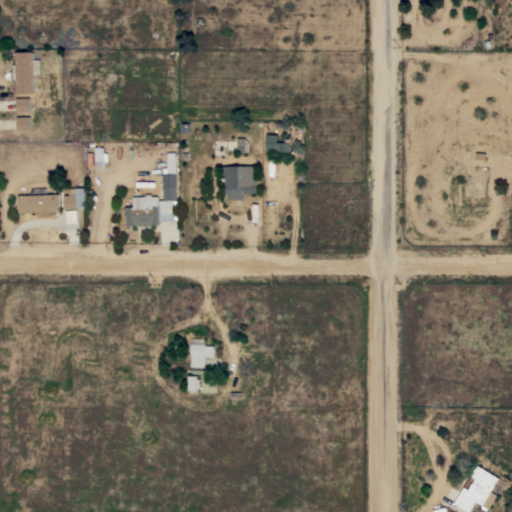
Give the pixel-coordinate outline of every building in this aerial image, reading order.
[(33,52),(34,92),(17,93),(16,52),(33,52)] [(30,98),(30,111),(17,112),(17,98),(30,98)] [(30,116),(31,130),(17,130),(17,117),(30,116)] [(278,135),(278,142),(290,143),(290,152),(266,150),(267,134),(278,135)] [(237,141),(238,138),(246,138),(245,142),(248,142),(247,152),(245,152),(237,152),(237,149),(228,149),(228,141),(237,141)] [(104,147),(104,150),(109,150),(108,164),(103,164),(103,166),(101,166),(101,164),(95,164),(96,147),(104,147)] [(177,199),(164,200),(163,174),(164,174),(164,168),(167,168),(167,159),(168,159),(168,152),(175,152),(177,199)] [(256,193),(243,193),(243,199),(228,200),(228,193),(225,193),(224,174),(222,175),(222,166),(256,165),(256,193)] [(86,208),(78,208),(79,209),(65,209),(64,195),(68,195),(68,188),(76,187),(77,195),(78,194),(78,188),(85,188),(86,208)] [(59,194),(60,211),(51,211),(51,216),(38,217),(38,212),(19,213),(18,195),(59,194)] [(134,206),(133,197),(146,196),(146,194),(152,194),(152,197),(158,196),(158,200),(175,200),(175,220),(160,221),(160,225),(126,226),(126,215),(125,215),(125,212),(126,212),(125,207),(134,206)] [(191,354),(191,343),(192,343),(192,338),(206,339),(205,345),(215,346),(214,357),(205,357),(205,367),(191,367),(191,354)] [(197,375),(197,379),(199,379),(199,388),(197,388),(197,390),(188,390),(188,375),(197,375)] [(499,478),(491,491),(497,495),(489,508),(477,501),(470,511),(455,503),(465,487),(469,489),(476,478),(471,475),(478,465),(499,478)]
